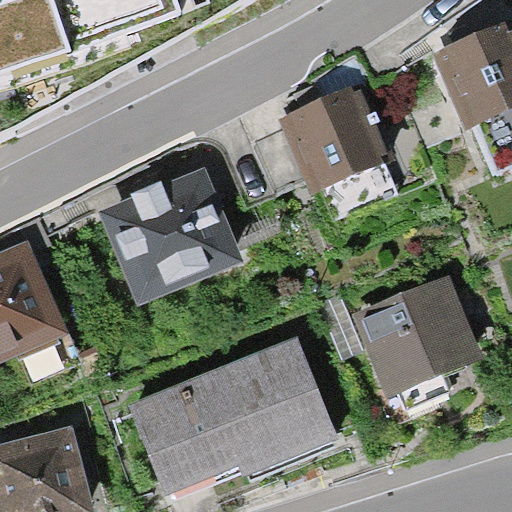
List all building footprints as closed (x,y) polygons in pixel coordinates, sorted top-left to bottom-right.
[(182,17),(176,0),(18,0),(0,6),(0,91),(129,48),(125,36),(182,17)] [(511,18),(434,50),(466,129),(474,126),(493,172),(511,164),(511,18)] [(354,87),(277,118),(308,195),(385,164),(354,87)] [(139,303),(246,259),(207,168),(101,212),(139,303)] [(20,244),(0,253),(0,350),(56,326),(20,244)] [(481,360),(448,274),(357,310),(391,398),(400,394),(407,411),(447,395),(440,376),(481,360)] [(298,338),(123,403),(158,496),(333,430),(298,338)] [(86,472),(72,422),(0,442),(0,511),(77,511),(83,511),(73,475),(86,472)]
